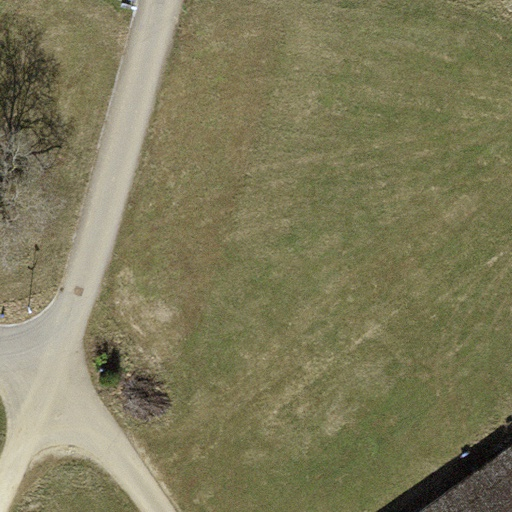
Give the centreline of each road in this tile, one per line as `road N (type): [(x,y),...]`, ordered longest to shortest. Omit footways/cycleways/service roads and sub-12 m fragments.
road 1 (residential): [(53,380),(168,0)]
road 2 (residential): [(166,511),(53,380)]
road 3 (track): [(53,380),(0,505)]
